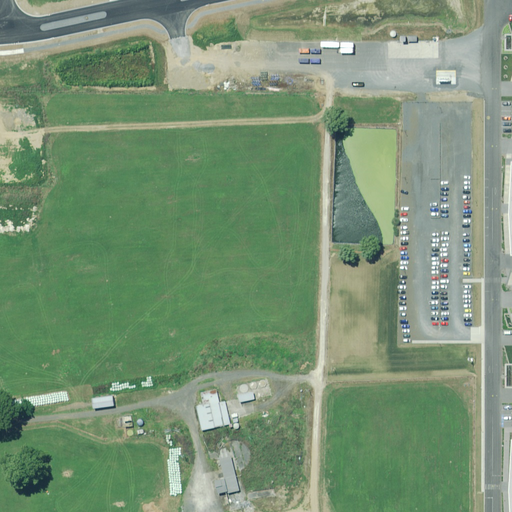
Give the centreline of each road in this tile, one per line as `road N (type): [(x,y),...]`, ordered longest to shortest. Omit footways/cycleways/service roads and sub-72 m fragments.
road 1 (unclassified): [(209,0),(0,40)]
road 2 (unclassified): [(0,24),(137,0)]
